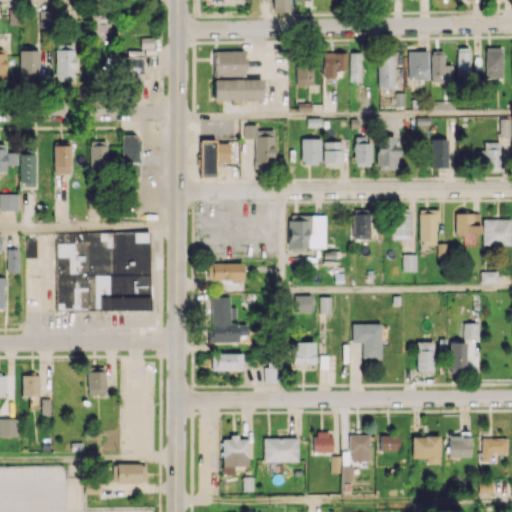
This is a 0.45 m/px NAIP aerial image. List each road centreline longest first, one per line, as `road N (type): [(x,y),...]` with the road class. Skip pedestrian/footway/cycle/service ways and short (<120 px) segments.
road 1 (secondary): [(178,0),(175,511)]
road 2 (residential): [(511,398),(177,400)]
road 3 (residential): [(511,188),(178,191)]
road 4 (residential): [(511,23),(179,29)]
road 5 (residential): [(178,115),(0,112)]
road 6 (residential): [(177,343),(0,343)]
